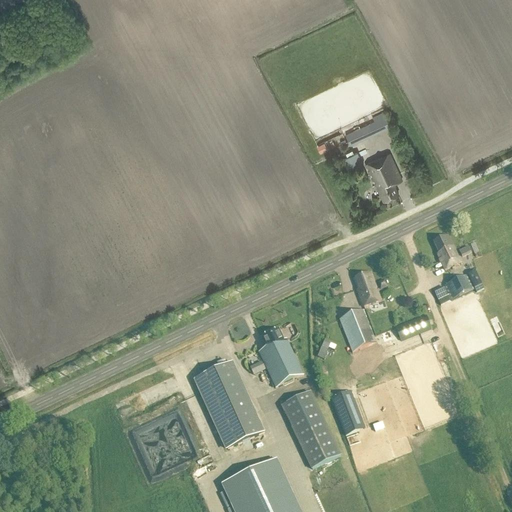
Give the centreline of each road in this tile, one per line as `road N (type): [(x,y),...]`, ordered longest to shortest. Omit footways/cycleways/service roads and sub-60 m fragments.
road 1 (secondary): [(0,423),(511,179)]
road 2 (track): [(403,232),(511,497)]
